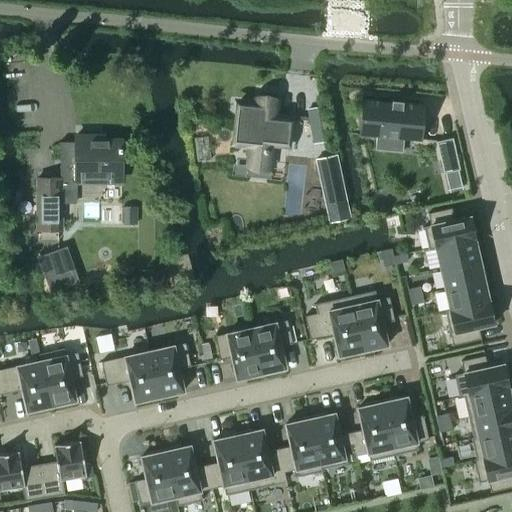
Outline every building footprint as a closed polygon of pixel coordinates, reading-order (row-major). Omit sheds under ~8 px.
[(254,98),(253,102),(238,101),(234,143),(249,145),(246,164),(270,166),(273,144),(286,145),(289,117),(275,116),(276,101),(260,99),(254,98)] [(391,102),(362,99),(362,100),(364,101),(361,134),(421,140),(421,139),(419,138),(422,105),(402,103),(402,101),(401,101),(401,103),(393,102),(393,100),(391,100),(391,102)] [(120,139),(94,139),(94,135),(74,135),(74,141),(59,141),(59,177),(36,177),(36,229),(60,229),(60,185),(75,185),(75,177),(120,177),(120,139)] [(436,141),(443,172),(459,169),(452,137),(436,141)] [(313,157),(326,220),(347,216),(333,153),(313,157)] [(423,226),(428,248),(474,238),(469,216),(453,219),(451,208),(427,213),(430,225),(423,226)] [(479,259),(474,238),(428,248),(428,249),(435,248),(440,268),(479,259)] [(67,247),(38,257),(51,293),(79,283),(67,247)] [(405,253),(394,256),(395,264),(407,261),(405,253)] [(484,280),(479,259),(440,268),(444,289),(484,280)] [(488,301),(484,280),(444,289),(449,309),(444,310),(445,311),(488,301)] [(407,289),(409,297),(421,294),(419,286),(407,289)] [(350,296),(363,352),(378,349),(377,347),(387,345),(382,323),(393,320),(388,297),(376,299),(374,290),(350,296)] [(421,294),(409,297),(411,305),(422,302),(421,294)] [(363,352),(350,296),(314,304),(316,313),(304,316),(310,339),(333,334),(338,356),(347,354),(348,356),(363,352)] [(488,301),(445,311),(452,345),(480,338),(478,327),(493,323),(488,301)] [(286,320),(250,328),(261,375),(276,372),(276,370),(285,368),(280,346),(292,343),(286,320)] [(250,328),(214,336),(219,359),(231,357),(236,379),(245,377),(246,379),(261,375),(250,328)] [(184,343),(149,351),(159,398),(174,395),(174,393),(183,391),(178,369),(190,366),(184,343)] [(63,348),(39,353),(51,408),(66,404),(66,402),(75,400),(70,378),(82,376),(77,352),(65,355),(63,348)] [(144,402),(159,398),(149,351),(101,361),(106,385),(129,380),(134,402),(144,400),(144,402)] [(36,411),(51,408),(39,353),(38,354),(40,361),(0,369),(0,393),(21,389),(26,411),(36,409),(36,411)] [(454,374),(459,397),(507,386),(502,363),(487,367),(484,355),(461,361),(463,372),(454,374)] [(464,396),(468,417),(511,406),(507,386),(459,397),(464,396)] [(381,400),(393,454),(418,449),(416,442),(428,439),(422,416),(411,418),(406,396),(397,399),(396,397),(381,400)] [(393,454),(381,400),(366,403),(366,405),(357,407),(362,429),(350,432),(356,455),(367,453),(369,460),(393,454)] [(471,438),(511,428),(511,406),(468,417),(473,437),(470,437),(471,438)] [(309,416),(321,470),(322,470),(322,468),(357,460),(356,455),(350,432),(339,435),(334,413),(324,415),(324,413),(309,416)] [(438,423),(449,421),(447,413),(436,415),(438,423)] [(296,476),(321,470),(309,416),(294,420),(294,421),(285,424),(290,446),(278,448),(284,472),(295,469),(296,476)] [(449,421),(438,423),(439,431),(451,428),(449,421)] [(473,460),(511,450),(511,428),(471,438),(475,458),(473,459),(473,460)] [(284,472),(278,448),(266,451),(261,429),(252,431),(252,429),(237,432),(249,489),(286,481),(284,472)] [(206,465),(211,488),(223,485),(225,494),(249,489),(237,432),(222,436),(222,438),(213,440),(218,462),(206,465)] [(56,461),(38,464),(44,497),(64,494),(62,480),(86,476),(84,466),(86,465),(84,450),(82,451),(80,440),(53,445),(56,461)] [(164,449),(177,505),(201,500),(199,490),(211,488),(206,465),(194,467),(189,445),(180,447),(180,445),(164,449)] [(175,496),(164,449),(149,452),(150,454),(140,456),(145,478),(134,481),(139,504),(175,496)] [(511,450),(473,460),(478,482),(487,480),(490,491),(511,486),(511,480),(511,475),(511,474),(511,450)] [(18,451),(0,453),(0,490),(22,487),(24,501),(44,497),(38,464),(21,467),(18,451)] [(451,457),(439,459),(441,467),(453,464),(451,457)] [(85,502),(73,501),(72,509),(84,510),(85,502)] [(39,504),(40,511),(52,510),(51,502),(39,504)] [(85,502),(84,510),(96,511),(97,503),(85,502)]
